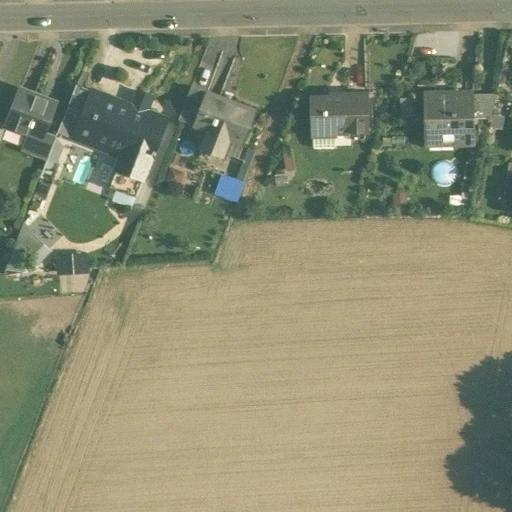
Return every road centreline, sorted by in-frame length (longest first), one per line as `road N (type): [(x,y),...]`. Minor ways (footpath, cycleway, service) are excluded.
road 1 (secondary): [(0,19),(364,11)]
road 2 (secondary): [(364,11),(511,9)]
